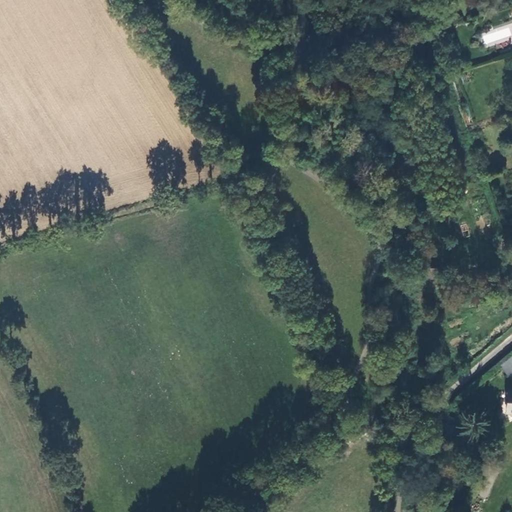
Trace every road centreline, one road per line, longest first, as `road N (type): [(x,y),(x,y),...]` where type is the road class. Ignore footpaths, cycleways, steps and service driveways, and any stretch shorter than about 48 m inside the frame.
road 1 (track): [(343,412),(213,511)]
road 2 (residential): [(402,439),(414,420),(511,341)]
